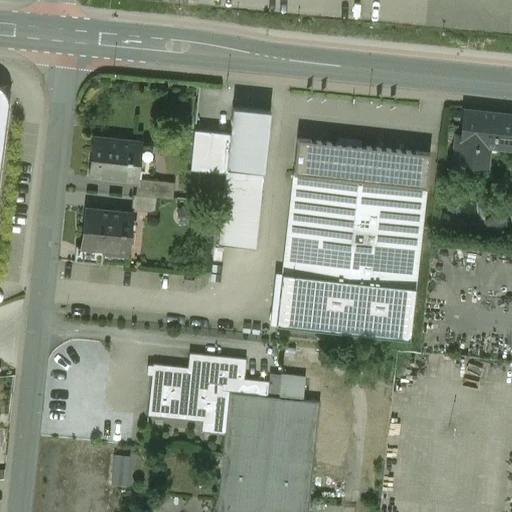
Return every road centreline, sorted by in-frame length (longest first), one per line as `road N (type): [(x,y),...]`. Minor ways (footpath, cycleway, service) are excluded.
road 1 (residential): [(20,511),(65,62),(56,36)]
road 2 (tertiary): [(511,83),(56,36)]
